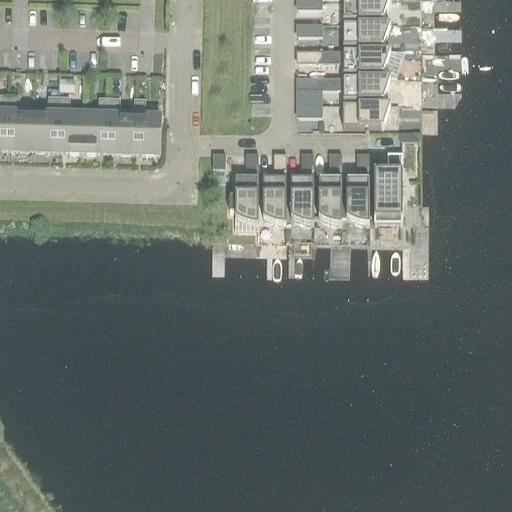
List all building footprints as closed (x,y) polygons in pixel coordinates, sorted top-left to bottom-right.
[(295,2),(295,3),(297,3),(297,14),(321,14),(321,2),(295,2)] [(390,2),(342,2),(342,24),(383,24),(390,2)] [(390,28),(342,28),(342,51),(383,51),(390,28)] [(297,41),(321,41),(321,29),(295,29),(295,30),(297,30),(297,41)] [(321,68),(321,55),(296,55),(296,57),(297,57),(297,68),(321,68)] [(342,55),(342,78),(383,78),(390,55),(342,55)] [(382,105),(390,82),(295,82),(296,84),(297,84),(297,95),(342,95),(342,105),(382,105)] [(60,83),(60,95),(74,96),(74,83),(60,83)] [(6,156),(8,99),(0,99),(0,154),(6,155),(6,156)] [(32,157),(33,116),(19,116),(19,100),(8,99),(6,156),(7,156),(7,155),(31,155),(31,157),(32,157)] [(57,157),(59,101),(48,101),(47,117),(33,116),(32,157),(32,155),(56,156),(56,157),(57,157)] [(82,158),(84,118),(69,117),(69,101),(59,101),(57,157),(58,157),(58,156),(82,157),(82,158)] [(108,159),(109,102),(98,102),(98,118),(84,118),(82,158),(83,158),(83,157),(107,158),(107,159),(108,159)] [(120,103),(109,102),(108,159),(108,158),(132,158),(132,160),(133,160),(134,119),(133,119),(119,119),(120,103)] [(133,160),(133,158),(159,159),(160,120),(145,119),(145,103),(134,103),(133,119),(134,119),(133,160)] [(297,122),(321,122),(321,109),(296,109),(296,111),(297,111),(297,122)] [(390,109),(342,109),(342,132),(382,132),(390,109)] [(416,145),(416,136),(402,136),(402,145),(416,145)] [(212,173),(225,173),(225,158),(212,158),(212,173)] [(245,182),(258,182),(258,158),(245,158),(245,182)] [(285,158),(273,158),(273,174),(285,174),(285,158)] [(313,174),(313,158),(301,158),(301,174),(313,174)] [(328,174),(341,174),(341,158),(328,158),(328,174)] [(369,174),(369,158),(356,158),(356,174),(369,174)] [(402,158),(387,158),(387,175),(373,175),(373,230),(402,230),(402,158)] [(235,182),(235,200),(229,200),(229,217),(235,217),(235,222),(238,224),(244,227),(248,229),(254,230),(258,230),(258,182),(245,182),(235,182)] [(285,182),(262,182),(262,222),(265,224),(271,227),(275,229),(282,230),(285,230),(285,182)] [(310,230),(313,230),(313,182),(290,182),(290,222),(293,224),(299,227),(303,229),(310,230)] [(318,182),(318,222),(321,224),(327,227),(331,229),(337,230),(341,230),(341,182),(318,182)] [(346,182),(346,222),(349,224),(354,227),(359,229),(365,230),(369,230),(369,182),(346,182)]
